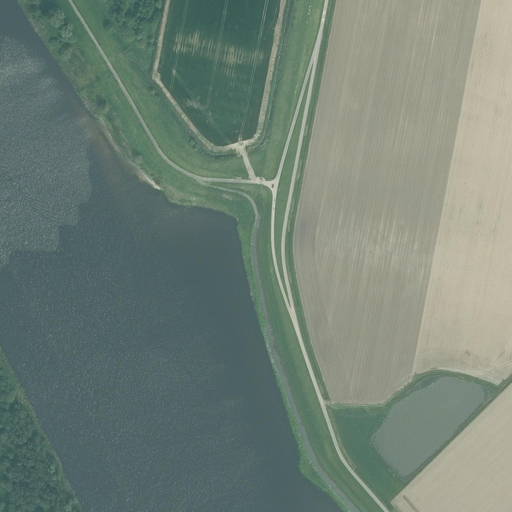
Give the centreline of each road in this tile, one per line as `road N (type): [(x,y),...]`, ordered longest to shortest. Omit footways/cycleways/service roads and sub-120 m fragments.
road 1 (unclassified): [(275,185),(205,180),(170,163),(68,0)]
road 2 (unclassified): [(294,323),(283,232),(315,55)]
road 3 (unclassified): [(386,511),(339,454),(294,323)]
road 4 (unclassified): [(294,323),(272,248),(275,185)]
road 5 (unclassified): [(275,185),(315,55)]
